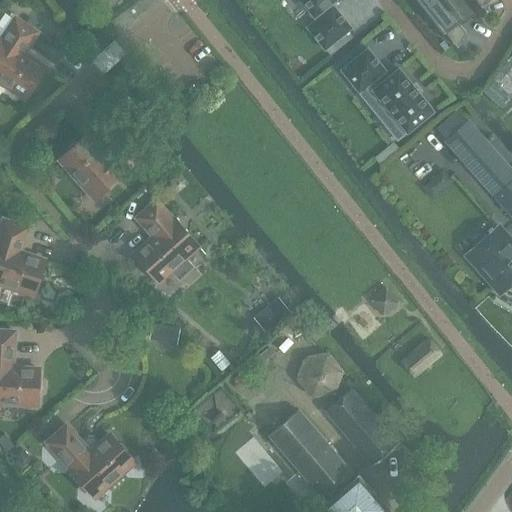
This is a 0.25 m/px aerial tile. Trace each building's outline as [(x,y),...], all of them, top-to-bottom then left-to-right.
[(330,5),(336,0),(298,0),(315,21),(306,28),(324,51),(351,29),(333,7),(331,8),(330,5)] [(474,15),(462,0),(418,0),(431,16),(428,18),(441,34),(444,32),(456,47),(456,48),(465,33),(465,32),(457,22),(461,19),(464,23),(474,15)] [(44,69),(22,54),(35,33),(34,32),(39,24),(29,18),(25,26),(15,19),(1,40),(0,39),(0,85),(5,89),(8,88),(25,99),(31,89),(34,89),(39,82),(38,78),(44,69)] [(433,112),(398,69),(388,77),(384,73),(385,72),(367,49),(340,71),(358,93),(367,86),(406,133),(433,112)] [(511,171),(468,122),(466,123),(445,142),(511,217),(511,171)] [(120,174),(139,157),(122,139),(104,156),(85,136),(77,143),(74,143),(67,149),(67,152),(58,160),(72,174),(72,178),(77,184),(80,184),(94,200),(121,176),(120,174)] [(198,246),(174,220),(172,221),(155,202),(137,218),(154,237),(133,255),(141,264),(141,267),(147,274),(150,274),(157,282),(172,269),(175,269),(182,264),(182,260),(198,246)] [(44,261),(18,253),(26,229),(3,221),(0,229),(0,284),(2,285),(3,288),(11,291),(14,289),(33,295),(37,285),(40,283),(42,275),(41,272),(44,261)] [(511,283),(511,245),(510,244),(511,242),(498,226),(471,250),(489,271),(483,276),(495,290),(501,285),(505,289),(511,283)] [(39,370),(11,368),(13,333),(0,331),(0,403),(4,404),(6,406),(14,407),(17,405),(37,406),(37,394),(40,392),(40,384),(38,381),(39,370)] [(413,378),(441,354),(428,339),(400,363),(413,378)] [(397,443),(351,389),(324,411),(370,466),(371,467),(372,466),(396,445),(397,445),(398,444),(397,443)] [(353,476),(297,411),(268,436),(326,503),(322,507),(322,506),(321,507),(321,508),(321,509),(322,508),(324,511),(381,511),(385,509),(386,508),(385,507),(372,492),(371,491),(358,477),(359,476),(358,475),(357,476),(357,475),(356,476),(356,477),(342,490),(340,488),(353,476)] [(119,475),(134,462),(126,454),(126,450),(120,444),(117,444),(110,435),(89,453),(66,427),(47,443),(71,470),(69,471),(93,498),(109,484),(112,484),(119,479),(119,475)]
